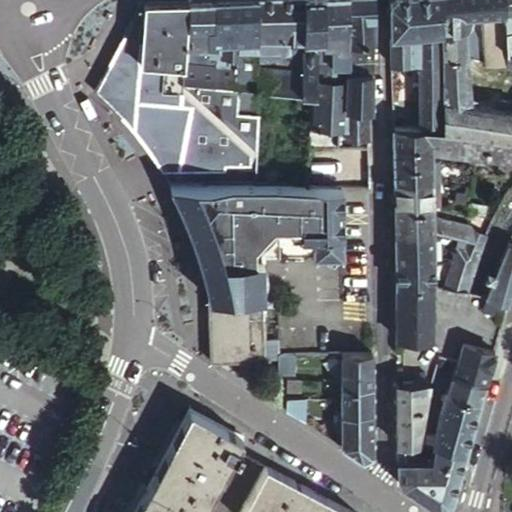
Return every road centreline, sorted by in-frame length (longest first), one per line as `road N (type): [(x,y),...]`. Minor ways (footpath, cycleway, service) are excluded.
road 1 (unclassified): [(387,497),(382,0)]
road 2 (tertiary): [(27,9),(46,83),(121,236),(131,333)]
road 3 (residential): [(131,333),(387,497)]
road 4 (tertiary): [(131,333),(126,369),(64,511)]
road 5 (residential): [(511,352),(473,511)]
